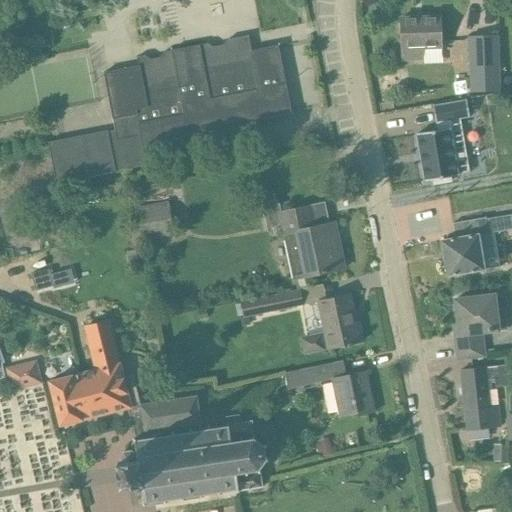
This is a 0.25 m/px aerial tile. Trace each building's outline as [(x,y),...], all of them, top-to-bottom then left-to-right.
[(441,47),(440,17),(401,18),(402,61),(422,60),(422,48),(441,47)] [(469,36),(471,92),(499,91),(497,35),(469,36)] [(104,73),(115,130),(139,126),(144,154),(171,149),(259,132),(257,119),(291,113),(278,45),(251,51),(248,36),(227,40),(223,45),(213,47),(208,44),(164,52),(160,58),(150,60),(145,56),(137,57),(138,66),(104,73)] [(390,74),(377,81),(384,95),(397,88),(390,74)] [(511,80),(508,77),(501,78),(501,91),(511,90),(511,80)] [(469,117),(466,100),(433,105),(436,123),(437,123),(438,130),(417,134),(426,181),(433,180),(434,184),(451,181),(450,177),(457,175),(453,152),(464,150),(459,119),(469,117)] [(115,130),(104,132),(113,172),(147,166),(144,154),(139,126),(115,130)] [(57,183),(113,172),(104,132),(49,143),(57,183)] [(169,202),(138,207),(144,242),(146,241),(159,239),(175,236),(169,202)] [(280,204),(263,208),(267,229),(274,235),(282,233),(292,280),(295,279),(307,276),(325,273),(344,268),(341,253),(341,252),(343,252),(340,239),(338,239),(335,223),(310,228),(305,207),(286,211),(282,212),(280,204)] [(440,265),(441,270),(445,274),(447,273),(447,276),(484,269),(478,235),(511,229),(511,220),(511,216),(486,220),(485,218),(453,223),(455,238),(441,241),(444,260),(442,260),(440,265)] [(145,248),(136,250),(138,264),(147,262),(145,248)] [(36,258),(19,262),(25,285),(33,283),(35,292),(50,289),(45,272),(40,273),(36,258)] [(307,276),(295,279),(297,288),(309,285),(307,276)] [(303,304),(299,289),(241,302),(244,317),(303,304)] [(353,313),(350,295),(318,302),(325,333),(328,349),(328,351),(363,344),(359,322),(352,324),(350,314),(353,313)] [(496,310),(494,295),(455,300),(459,335),(454,336),(457,360),(477,358),(484,357),(482,334),(506,331),(504,309),(496,310)] [(169,307),(159,309),(160,317),(171,315),(169,307)] [(128,407),(128,409),(130,408),(129,403),(138,401),(131,376),(122,378),(108,321),(86,327),(97,370),(78,375),(84,395),(96,392),(97,400),(109,397),(112,411),(128,407)] [(328,349),(325,333),(301,338),(304,354),(328,349)] [(42,384),(37,360),(6,368),(12,391),(42,384)] [(346,376),(343,362),(285,374),(288,389),(298,387),(299,391),(322,386),(321,382),(332,379),(340,416),(357,413),(357,416),(374,412),(366,371),(346,376)] [(511,386),(509,366),(481,368),(461,371),(468,430),(488,428),(501,427),(500,407),(492,407),(490,380),(497,379),(497,387),(511,386)] [(84,395),(78,375),(50,382),(61,424),(112,411),(109,397),(97,400),(96,392),(84,395)] [(130,408),(128,409),(135,438),(133,437),(131,440),(135,443),(137,455),(136,456),(129,450),(123,452),(118,457),(119,463),(117,463),(121,487),(134,485),(135,488),(137,490),(142,489),(144,502),(142,505),(144,506),(146,503),(147,503),(147,506),(166,504),(165,500),(237,489),(237,493),(239,492),(239,491),(262,487),(260,473),(261,472),(259,469),(265,460),(269,461),(270,459),(266,458),(264,447),(268,445),(266,443),(263,445),(256,440),(256,435),(254,434),(252,420),(240,423),(238,415),(225,417),(227,426),(211,429),(210,424),(207,425),(207,429),(200,431),(195,396),(139,407),(138,401),(129,403),(130,408)] [(319,445),(316,445),(320,458),(333,454),(328,438),(318,441),(319,445)] [(493,444),(492,461),(507,462),(507,445),(493,444)]
